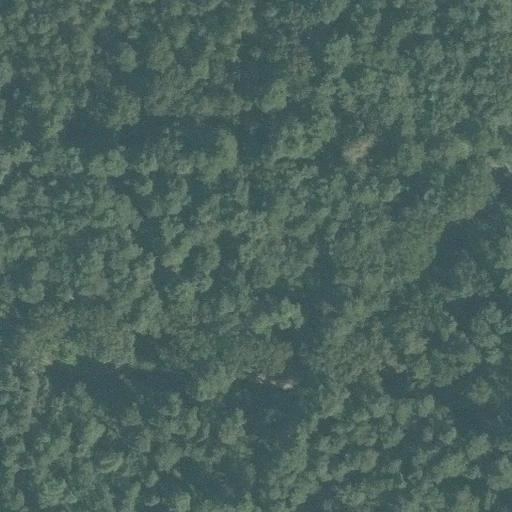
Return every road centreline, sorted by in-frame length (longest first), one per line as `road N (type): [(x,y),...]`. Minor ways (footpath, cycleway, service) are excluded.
road 1 (track): [(331,341),(0,281)]
road 2 (residential): [(331,341),(511,158)]
road 3 (track): [(511,396),(357,352)]
